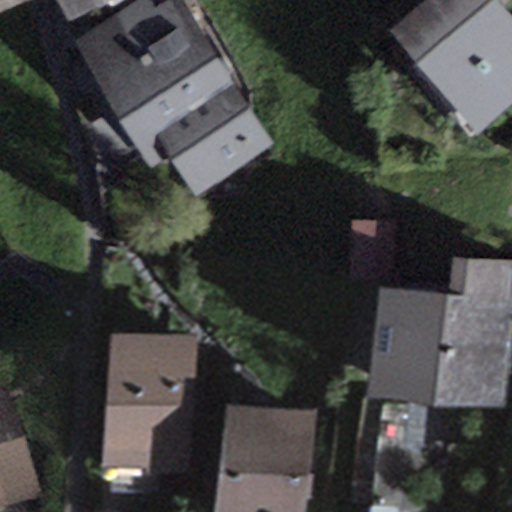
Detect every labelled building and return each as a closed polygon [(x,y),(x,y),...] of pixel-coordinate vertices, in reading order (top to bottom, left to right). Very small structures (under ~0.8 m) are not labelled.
[(149,13),(170,0),(81,0),(100,33),(145,6),(149,13)] [(170,127),(185,153),(207,165),(232,149),(240,163),(260,152),(223,85),(227,83),(231,69),(225,58),(212,55),(207,58),(192,34),(204,27),(186,0),(170,0),(149,13),(145,6),(100,33),(160,133),(170,127)] [(477,109),(511,81),(511,17),(498,0),(434,0),(406,23),(477,109)] [(359,219),(355,269),(389,271),(393,222),(359,219)] [(398,285),(386,385),(443,391),(444,379),(496,385),(507,299),(511,299),(511,261),(469,256),(464,293),(398,285)] [(125,333),(117,448),(121,449),(121,446),(157,448),(157,458),(183,460),(191,341),(129,336),(125,333)] [(296,511),(307,417),(243,409),(239,406),(227,511),(231,511),(296,511)] [(0,495),(25,487),(1,413),(0,413),(0,495)]
